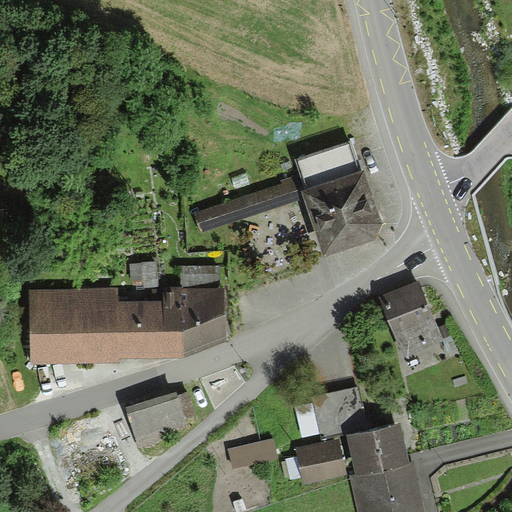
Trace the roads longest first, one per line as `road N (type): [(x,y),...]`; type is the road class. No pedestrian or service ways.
road 1 (residential): [(0,428),(298,330)]
road 2 (residential): [(298,330),(260,384),(105,511)]
road 3 (tertiary): [(430,193),(371,0)]
road 4 (residential): [(298,330),(448,239)]
road 5 (tertiary): [(511,367),(448,239)]
